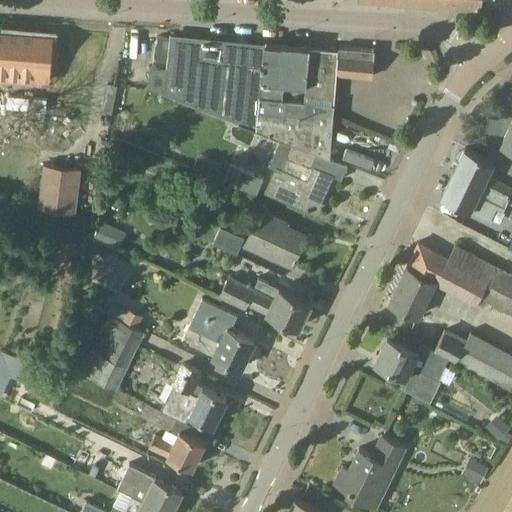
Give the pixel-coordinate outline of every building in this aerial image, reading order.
[(54,31),(0,27),(0,80),(12,82),(13,73),(51,75),(54,31)] [(167,68),(151,66),(148,86),(164,92),(291,142),(316,152),(317,151),(330,157),(337,73),(373,76),(375,49),(339,46),(338,52),(310,50),(310,46),(282,43),(282,44),(265,42),(264,46),(170,37),(167,68)] [(511,122),(502,143),(511,147),(511,122)] [(316,152),(291,142),(286,154),(293,157),(287,170),(277,166),(266,190),(310,209),(316,196),(321,199),(332,174),(311,164),(316,152)] [(453,172),(500,194),(509,199),(511,191),(511,187),(491,178),(490,180),(485,177),(493,160),(465,147),(453,172)] [(231,163),(223,180),(255,195),(263,178),(231,163)] [(80,167),(44,164),(40,206),(76,209),(80,167)] [(494,207),(500,194),(453,172),(441,197),(469,210),(477,193),(482,196),(480,200),(494,207)] [(287,223),(260,210),(245,244),(291,264),(293,261),(295,262),(297,257),(296,256),(304,237),(284,228),(287,223)] [(126,232),(102,221),(95,235),(120,247),(126,232)] [(219,225),(212,242),(236,253),(244,236),(219,225)] [(481,294),(511,309),(511,269),(455,243),(449,255),(419,241),(390,301),(419,315),(435,280),(478,301),(481,294)] [(255,288),(230,275),(220,294),(244,306),(246,301),(299,326),(311,302),(279,287),(279,288),(259,279),(255,288)] [(222,307),(202,297),(188,325),(220,340),(213,354),(240,367),(254,338),(227,325),(227,326),(215,320),(222,307)] [(125,310),(121,319),(136,326),(142,315),(127,308),(125,310)] [(144,330),(136,326),(121,319),(109,314),(82,371),(116,387),(144,330)] [(436,350),(511,389),(511,351),(470,330),(465,340),(446,331),(436,350)] [(400,386),(430,401),(441,379),(425,372),(436,350),(422,343),(418,350),(387,335),(375,361),(405,375),(400,386)] [(0,347),(0,369),(11,374),(24,380),(32,362),(0,347)] [(176,417),(186,422),(190,413),(213,424),(226,397),(203,385),(203,386),(195,382),(200,371),(183,362),(160,409),(176,417)] [(178,432),(170,429),(176,417),(160,409),(147,403),(141,416),(159,424),(155,434),(149,445),(167,454),(167,455),(192,467),(205,441),(180,429),(178,432)] [(501,417),(489,430),(498,439),(499,438),(507,442),(511,433),(507,430),(510,426),(501,417)] [(347,492),(376,506),(406,445),(382,433),(372,454),(359,447),(349,468),(342,465),(334,481),(349,488),(347,492)] [(488,466),(475,460),(467,476),(480,482),(488,466)] [(118,487),(132,494),(169,511),(170,511),(181,489),(152,474),(152,473),(129,462),(118,487)] [(169,511),(132,494),(125,508),(114,503),(110,511),(109,511),(86,500),(80,511),(169,511)] [(288,511),(322,511),(323,510),(296,496),(288,511)]
